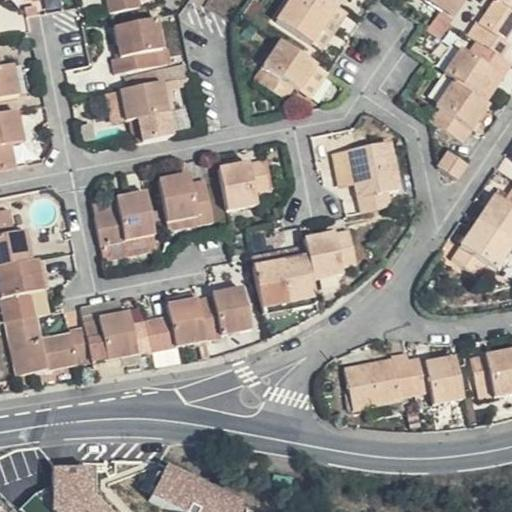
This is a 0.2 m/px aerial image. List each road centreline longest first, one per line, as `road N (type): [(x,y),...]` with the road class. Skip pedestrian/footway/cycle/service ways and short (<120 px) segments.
road 1 (secondary): [(511,445),(388,457),(279,441)]
road 2 (residential): [(71,174),(297,126)]
road 3 (residential): [(71,174),(96,288),(195,271)]
road 4 (residential): [(327,344),(138,415)]
road 5 (residential): [(441,227),(420,127),(364,92)]
road 6 (residential): [(71,174),(45,32)]
road 7 (secondary): [(279,441),(138,415)]
road 8 (residential): [(374,311),(449,335),(511,329)]
road 9 (secondary): [(138,415),(0,431)]
